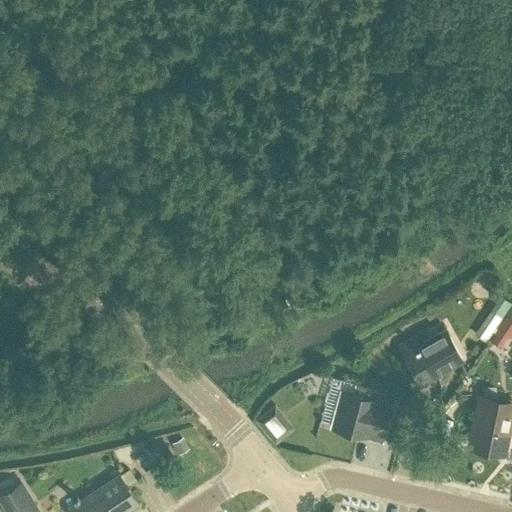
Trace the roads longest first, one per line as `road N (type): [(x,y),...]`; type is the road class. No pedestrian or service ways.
road 1 (tertiary): [(257,469),(218,417),(154,356),(89,306),(0,259)]
road 2 (residential): [(478,511),(329,485),(277,496)]
